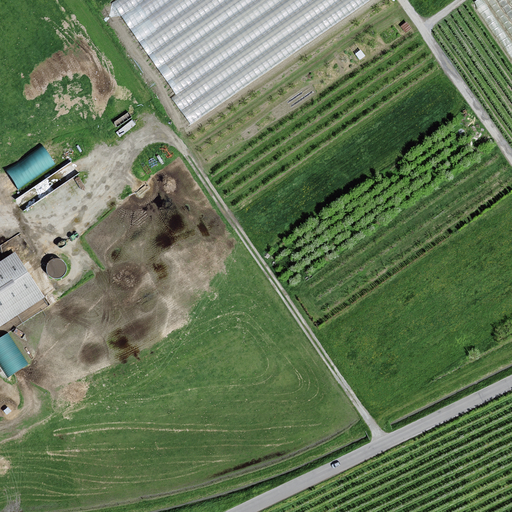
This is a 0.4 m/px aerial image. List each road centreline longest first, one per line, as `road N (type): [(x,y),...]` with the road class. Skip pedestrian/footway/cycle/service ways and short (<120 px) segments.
road 1 (track): [(384,443),(76,0)]
road 2 (unclassified): [(242,511),(511,381)]
road 3 (track): [(401,0),(511,159)]
